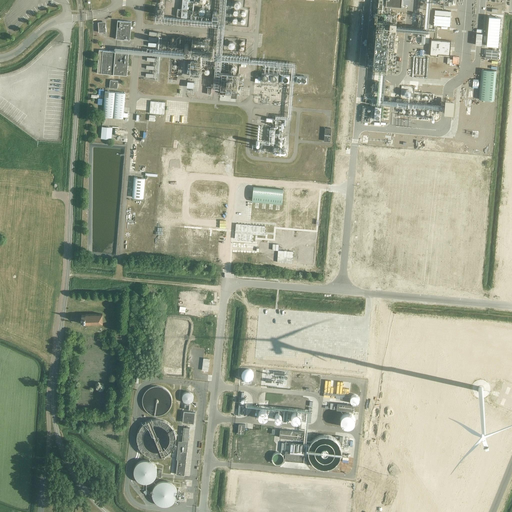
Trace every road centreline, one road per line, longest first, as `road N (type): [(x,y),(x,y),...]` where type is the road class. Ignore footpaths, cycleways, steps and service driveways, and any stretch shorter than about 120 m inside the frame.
road 1 (unclassified): [(202,511),(225,292),(240,282),(342,292)]
road 2 (unclassified): [(40,511),(66,240),(67,208),(56,194)]
road 3 (unclassified): [(342,292),(511,307)]
road 4 (unclassified): [(356,135),(342,292)]
